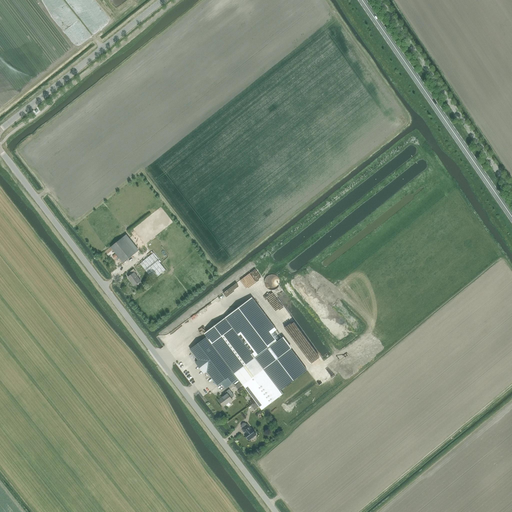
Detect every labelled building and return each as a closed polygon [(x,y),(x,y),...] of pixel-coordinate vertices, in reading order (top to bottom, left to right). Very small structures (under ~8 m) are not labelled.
[(126,235),(111,247),(123,263),(139,250),(126,235)] [(165,270),(151,253),(139,264),(153,280),(165,270)] [(134,286),(141,281),(134,273),(136,271),(134,269),(129,273),(131,275),(128,277),(132,282),(131,283),(134,286)] [(249,275),(214,298),(217,303),(223,299),(227,306),(251,291),(249,287),(254,284),(256,287),(258,285),(255,280),(253,281),(249,275)] [(278,283),(278,282),(277,280),(277,279),(276,278),(275,277),(274,276),(273,275),(272,275),(271,275),(269,275),(268,275),(267,276),(266,277),(265,278),(264,279),(264,280),(264,282),(264,283),(264,284),(265,285),(266,286),(267,288),(268,288),(269,289),(271,289),(272,289),(273,288),(274,288),(275,287),(276,286),(277,285),(278,283)] [(307,370),(252,297),(203,334),(206,337),(190,349),(199,359),(195,362),(204,373),(207,371),(217,386),(222,383),(226,388),(233,383),(237,389),(243,385),(256,402),(259,406),(262,410),(283,394),(281,390),(307,370)] [(231,398),(234,395),(229,389),(225,392),(226,394),(222,397),(222,398),(219,400),(223,406),(232,400),(231,398)] [(254,410),(259,406),(256,402),(251,405),(254,410)] [(251,428),(251,429),(247,424),(242,428),(245,433),(244,434),(249,441),(256,435),(251,428)]
